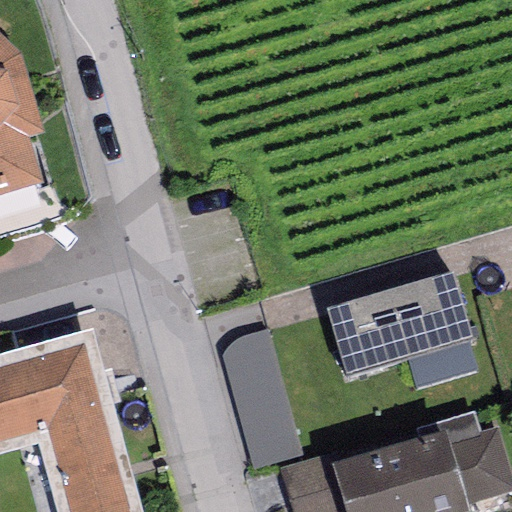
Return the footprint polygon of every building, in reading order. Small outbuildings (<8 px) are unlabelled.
[(0,40),(0,198),(41,185),(28,141),(42,137),(20,60),(0,40)] [(454,278),(326,314),(344,380),(473,343),(454,278)] [(280,329),(233,339),(258,464),(306,455),(280,329)] [(138,511),(90,336),(0,360),(0,459),(38,449),(55,511),(138,511)] [(329,460),(279,474),(289,511),(467,511),(511,498),(511,477),(497,430),(479,436),(474,417),(417,433),(421,447),(332,471),(329,460)]
